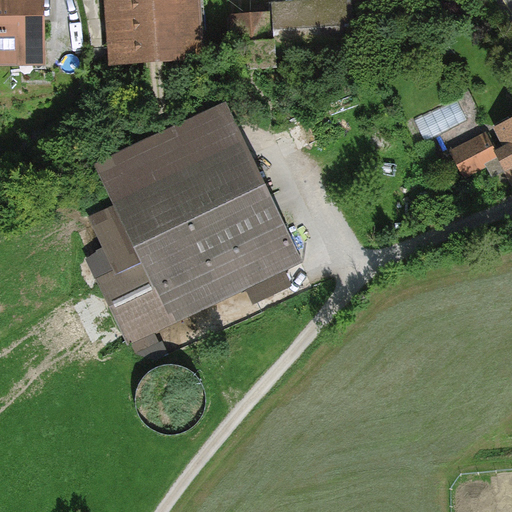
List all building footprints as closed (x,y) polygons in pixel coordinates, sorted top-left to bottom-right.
[(49,0),(0,0),(0,75),(49,76),(49,0)] [(104,0),(107,64),(204,59),(201,0),(104,0)] [(352,5),(276,12),(280,58),(356,51),(352,5)] [(271,16),(230,18),(231,41),(225,51),(230,54),(235,46),(250,45),(250,66),(276,65),(271,16)] [(117,207),(92,217),(114,269),(94,277),(121,343),(302,267),(234,107),(99,164),(117,207)] [(486,137),(454,153),(466,176),(487,165),(493,176),(511,166),(511,122),(499,129),(509,147),(495,155),(486,137)]
